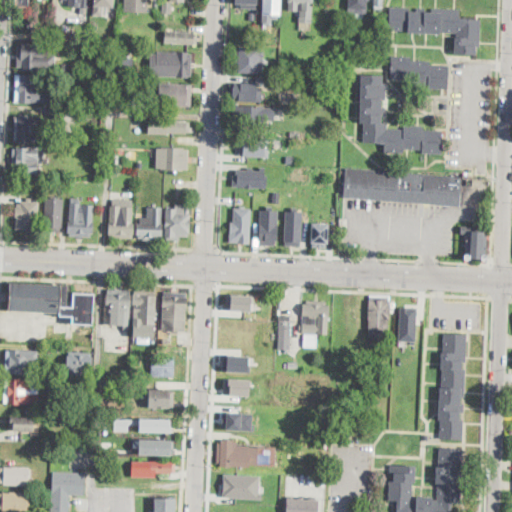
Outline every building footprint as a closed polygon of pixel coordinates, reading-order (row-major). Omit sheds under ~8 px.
[(29,0),(29,8),(16,8),(16,0),(29,0)] [(81,0),(81,8),(68,6),(68,0),(81,0)] [(113,0),(113,6),(107,5),(107,13),(103,13),(103,14),(94,13),(95,5),(93,5),(93,0),(113,0)] [(147,0),(147,12),(125,12),(125,0),(147,0)] [(163,0),(172,1),(171,13),(162,12),(163,0)] [(256,0),(256,8),(241,8),(241,6),(234,6),(234,0),(256,0)] [(281,0),(281,16),(263,15),(263,0),(281,0)] [(313,0),(313,9),(313,18),(300,17),(300,12),(289,11),(289,2),(288,1),(288,0),(313,0)] [(367,0),(367,13),(348,12),(348,0),(367,0)] [(384,0),(384,10),(374,10),(374,3),(371,3),(371,0),(384,0)] [(436,12),(439,12),(439,9),(461,9),(461,18),(481,19),(480,48),(476,47),(476,54),(454,54),(454,37),(457,37),(457,33),(441,32),(440,34),(407,33),(407,32),(389,31),(390,6),(427,8),(427,11),(436,12)] [(68,30),(68,38),(54,38),(54,30),(68,30)] [(198,34),(197,44),(165,42),(166,32),(198,34)] [(45,44),(45,47),(57,48),(56,70),(38,69),(37,71),(22,71),(22,68),(18,67),(19,46),(22,46),(22,43),(45,44)] [(265,49),(265,57),(264,57),(263,71),(260,71),(260,74),(239,73),(239,71),(235,71),(236,49),(239,50),(239,48),(265,49)] [(189,51),(189,54),(193,54),(192,76),(188,76),(188,79),(176,78),(176,71),(169,71),(169,68),(158,67),(158,64),(152,64),(152,54),(157,54),(157,50),(189,51)] [(130,55),(130,56),(134,56),(134,74),(118,73),(118,56),(122,56),(123,54),(130,55)] [(450,65),(449,89),(428,89),(428,84),(410,84),(410,80),(391,80),(392,56),(412,57),(412,61),(431,61),(431,65),(450,65)] [(50,91),(49,104),(15,102),(16,74),(46,76),(46,91),(50,91)] [(386,97),(386,100),(382,100),(382,106),(386,106),(386,116),(382,116),(382,123),(388,123),(388,129),(404,130),(404,126),(424,126),(424,130),(443,130),(442,153),(422,153),(422,149),(405,149),(405,152),(384,152),(384,144),(364,143),(365,124),(361,124),(362,75),(383,75),(383,83),(387,83),(386,97)] [(265,84),(264,102),(231,100),(232,82),(265,84)] [(189,83),(189,86),(192,86),(191,106),(188,106),(188,109),(166,109),(166,107),(161,106),(161,84),(169,84),(169,83),(189,83)] [(270,114),(270,126),(265,125),(265,126),(234,126),(234,106),(266,107),(266,114),(270,114)] [(49,132),(49,142),(14,141),(16,116),(45,117),(45,132),(49,132)] [(190,122),(190,132),(187,132),(187,134),(158,133),(158,120),(187,121),(187,122),(190,122)] [(268,156),(269,139),(240,138),(239,155),(268,156)] [(44,147),(43,164),(39,164),(38,173),(13,172),(14,149),(17,149),(17,146),(44,147)] [(185,147),(184,149),(189,149),(188,170),(156,168),(157,148),(165,148),(165,146),(185,147)] [(268,152),(268,163),(235,161),(236,151),(268,152)] [(295,155),(295,163),(286,162),(286,155),(295,155)] [(265,167),(265,180),(259,179),(259,177),(235,176),(236,166),(265,167)] [(461,178),(459,207),(343,197),(346,168),(461,177),(461,178)] [(32,196),(32,200),(39,200),(38,229),(16,228),(16,215),(15,215),(15,206),(17,206),(17,202),(21,202),(21,200),(26,200),(26,196),(32,196)] [(65,199),(64,228),(61,228),(61,233),(46,232),(46,227),(44,227),(45,198),(65,199)] [(93,222),(92,234),(92,238),(70,237),(70,233),(68,233),(70,204),(94,205),(93,222)] [(190,208),(190,237),(180,237),(180,240),(167,240),(167,209),(178,208),(178,204),(185,204),(185,208),(190,208)] [(132,217),(132,223),(134,223),(134,235),(133,235),(133,238),(132,238),(132,240),(124,239),(124,238),(118,238),(118,239),(110,239),(110,238),(109,238),(109,234),(108,234),(108,222),(110,222),(110,205),(122,206),(121,206),(124,207),(124,217),(132,217)] [(239,205),(239,211),(245,212),(245,224),(237,224),(236,243),(223,242),(223,235),(226,235),(226,220),(225,220),(225,211),(228,211),(229,205),(239,205)] [(163,208),(163,224),(164,224),(163,236),(162,236),(162,239),(157,239),(157,241),(143,240),(143,239),(138,238),(138,235),(137,235),(137,222),(140,222),(141,217),(148,217),(148,207),(163,207),(163,208)] [(310,215),(309,246),(299,246),(299,244),(291,244),(291,241),(289,241),(290,214),(310,215)] [(279,224),(279,245),(256,245),(256,229),(260,230),(260,221),(271,221),(271,224),(279,224)] [(328,222),(311,222),(311,246),(328,246),(328,222)] [(338,224),(337,248),(320,247),(320,243),(318,243),(318,236),(318,233),(324,233),(324,223),(338,223),(338,224)] [(488,227),(487,262),(481,262),(481,261),(471,260),(471,262),(464,262),(465,254),(466,254),(466,235),(462,235),(462,226),(488,227)] [(68,306),(72,307),(73,292),(96,293),(94,325),(95,325),(94,347),(71,346),(71,340),(69,340),(70,331),(72,331),(72,317),(60,316),(60,314),(9,311),(11,282),(69,285),(68,306)] [(130,290),(130,294),(132,294),(132,307),(131,307),(130,324),(111,323),(111,320),(105,320),(105,313),(106,313),(107,306),(105,306),(106,293),(108,293),(108,289),(130,290)] [(187,292),(187,297),(189,298),(189,310),(187,310),(187,323),(177,323),(177,327),(162,327),(164,295),(166,295),(166,291),(187,292)] [(157,293),(155,326),(141,326),(141,321),(134,320),(135,306),(133,306),(133,296),(135,294),(135,292),(157,293)] [(226,293),(226,309),(251,310),(252,294),(226,293)] [(391,295),(390,320),(389,320),(389,339),(376,338),(376,337),(369,337),(370,295),(391,295)] [(327,301),(327,305),(330,305),(328,334),(302,333),(302,323),(308,324),(308,316),(302,316),(303,304),(307,304),(307,300),(327,301)] [(400,306),(398,339),(415,340),(417,306),(400,306)] [(292,321),(290,350),(279,349),(280,315),(292,316),(292,321)] [(467,338),(467,356),(467,362),(463,362),(463,369),(466,369),(465,398),(462,397),(461,404),(465,404),(465,413),(461,413),(461,419),(464,419),(464,437),(463,440),(440,439),(441,420),(439,420),(440,399),(440,387),(442,388),(443,369),(441,369),(442,362),(442,353),(443,353),(444,333),(468,334),(467,338)] [(318,335),(317,348),(304,347),(305,334),(318,335)] [(38,351),(37,371),(32,371),(32,374),(6,373),(6,355),(10,355),(10,350),(38,351)] [(93,352),(93,370),(84,369),(83,375),(67,374),(68,351),(93,352)] [(175,355),(151,354),(151,375),(174,376),(175,355)] [(223,354),(222,370),(248,371),(249,355),(223,354)] [(224,377),(223,393),(249,395),(250,378),(224,377)] [(44,395),(44,403),(39,402),(39,405),(5,403),(6,379),(36,380),(35,390),(39,390),(39,395),(44,395)] [(160,408),(149,408),(148,390),(163,390),(175,390),(175,408),(160,408)] [(223,410),(222,427),(253,430),(254,411),(223,410)] [(36,420),(34,420),(34,429),(32,429),(32,431),(14,430),(14,429),(10,429),(10,416),(36,417),(36,420)] [(129,418),(115,418),(115,430),(129,430),(129,418)] [(173,419),(173,424),(173,432),(152,431),(152,430),(143,430),(143,420),(151,420),(151,419),(173,419)] [(139,438),(139,453),(172,453),(172,439),(139,438)] [(237,441),(237,445),(259,445),(258,453),(270,454),(270,466),(250,465),(250,467),(220,466),(221,463),(218,463),(218,443),(221,443),(221,439),(237,440),(237,441)] [(463,449),(462,476),(457,476),(457,483),(461,484),(461,503),(452,503),(451,511),(397,511),(398,501),(390,500),(390,480),(395,481),(395,474),(391,474),(391,465),(416,466),(416,483),(413,483),(412,499),(417,499),(417,497),(434,497),(434,500),(438,500),(439,483),(437,483),(437,466),(440,466),(440,448),(463,449)] [(176,462),(175,473),(143,472),(143,461),(176,462)] [(32,467),(32,479),(30,479),(29,485),(5,484),(5,483),(0,483),(1,475),(1,468),(5,468),(5,466),(32,467)] [(86,474),(85,496),(70,495),(69,511),(52,511),(54,472),(86,474)] [(223,472),(222,496),(262,498),(262,492),(259,492),(259,474),(223,472)] [(29,493),(29,494),(31,495),(31,505),(29,505),(28,511),(3,510),(3,508),(0,508),(0,493),(3,493),(4,491),(29,493)] [(176,509),(176,511),(156,511),(156,498),(176,499),(176,509)] [(318,511),(287,511),(288,499),(319,500),(318,511)]
